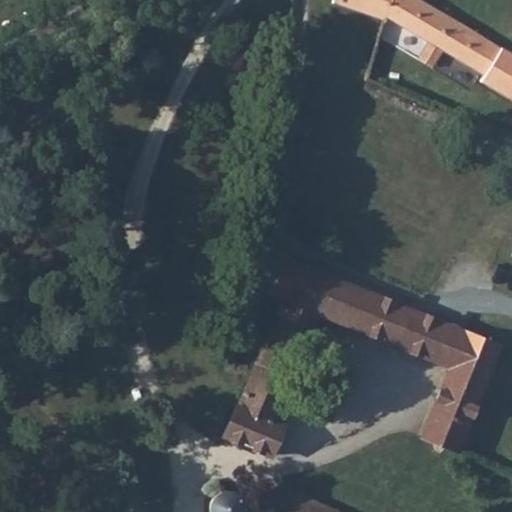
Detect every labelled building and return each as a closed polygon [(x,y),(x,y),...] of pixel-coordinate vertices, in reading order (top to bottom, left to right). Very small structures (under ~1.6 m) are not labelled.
[(431,51),(446,22),(411,0),(341,0),(340,12),(389,34),(392,26),(431,51)] [(446,22),(431,51),(485,85),(500,55),(446,22)] [(82,175),(106,185),(111,175),(130,130),(106,120),(82,175)] [(270,300),(211,436),(257,456),(272,423),(262,419),(306,314),(441,370),(416,434),(448,446),(487,350),(424,324),(302,273),(254,254),(241,288),(270,300)] [(90,275),(93,269),(68,257),(62,270),(82,277),(84,273),(90,275)] [(234,511),(235,510),(234,503),(230,497),(224,494),(217,494),(210,497),(208,499),(206,506),(206,511),(234,511)] [(293,511),(257,498),(251,511),(293,511)]
